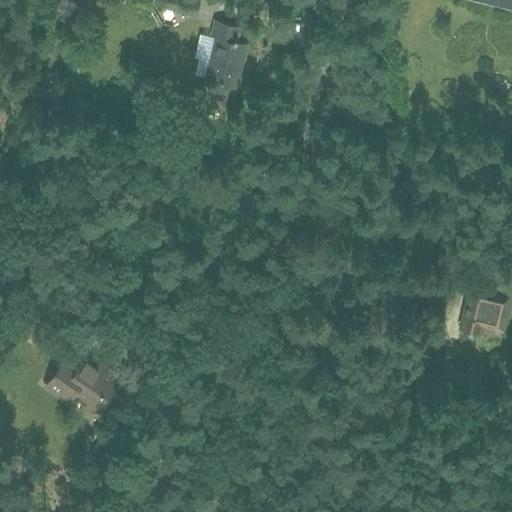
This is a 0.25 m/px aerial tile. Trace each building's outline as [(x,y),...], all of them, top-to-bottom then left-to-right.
[(200,0),(149,0),(149,2),(197,14),(200,0)] [(234,98),(247,44),(238,42),(241,26),(216,20),(212,37),(217,38),(205,90),(234,98)] [(469,244),(462,270),(483,276),(490,250),(469,244)] [(481,334),(483,324),(504,330),(511,300),(511,289),(475,279),(462,329),(481,334)] [(22,308),(9,331),(48,353),(61,330),(22,308)] [(81,362),(69,353),(46,385),(68,400),(74,392),(99,410),(121,379),(87,354),(81,362)]
